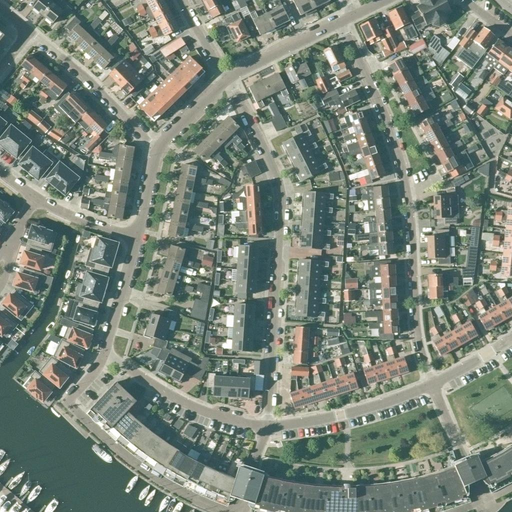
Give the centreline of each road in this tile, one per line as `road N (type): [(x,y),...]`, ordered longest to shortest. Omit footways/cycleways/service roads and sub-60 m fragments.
road 1 (residential): [(341,25),(400,155),(419,340),(432,385)]
road 2 (residential): [(267,427),(281,192),(227,82)]
road 3 (residential): [(220,511),(131,465),(73,414),(69,402),(105,354)]
road 4 (residential): [(105,354),(177,401),(267,427)]
road 5 (residential): [(27,30),(96,86),(158,152)]
road 6 (residential): [(267,427),(341,416),(432,385)]
road 7 (residential): [(227,82),(341,25)]
road 8 (residential): [(482,501),(432,385)]
